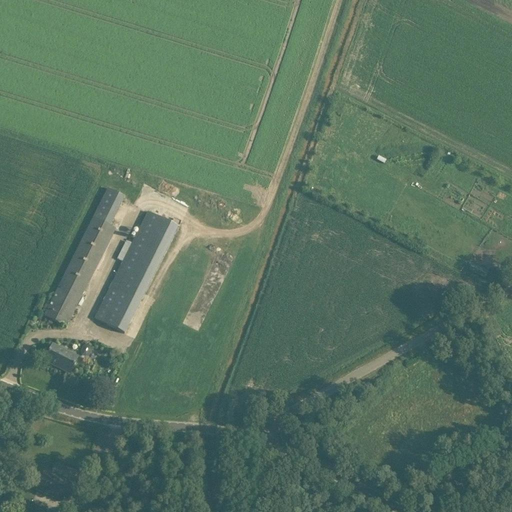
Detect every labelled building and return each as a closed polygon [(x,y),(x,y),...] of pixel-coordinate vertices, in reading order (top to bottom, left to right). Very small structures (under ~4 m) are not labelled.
[(178,228),(148,214),(99,311),(95,320),(124,334),(129,326),(178,228)] [(50,304),(46,313),(44,317),(49,319),(54,321),(66,328),(115,230),(110,227),(94,218),(93,218),(50,304)] [(129,251),(123,248),(117,259),(123,263),(129,251)] [(473,264),(470,271),(484,279),(488,272),(473,264)] [(449,292),(437,298),(440,306),(452,300),(449,292)] [(45,362),(70,374),(78,358),(53,345),(45,362)] [(87,345),(85,346),(83,347),(81,351),(82,356),(86,357),(89,356),(91,351),(90,347),(89,347),(87,345)] [(66,503),(73,485),(44,473),(37,490),(66,503)]
